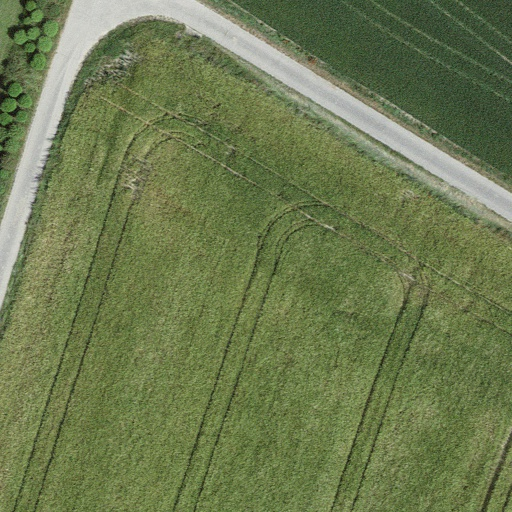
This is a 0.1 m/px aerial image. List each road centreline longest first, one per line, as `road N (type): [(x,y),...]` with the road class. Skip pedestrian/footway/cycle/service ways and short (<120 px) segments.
road 1 (track): [(196,0),(511,191)]
road 2 (unclassified): [(0,247),(79,0)]
